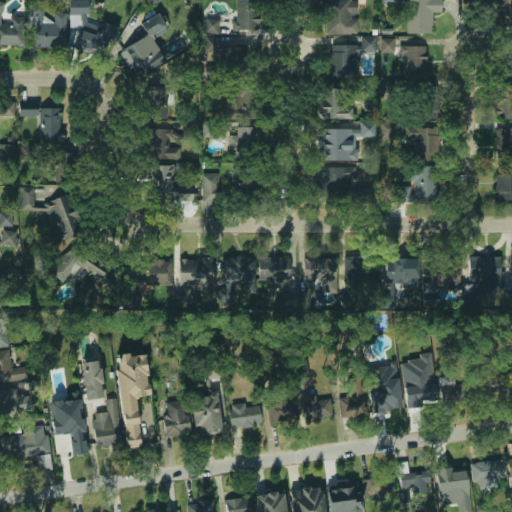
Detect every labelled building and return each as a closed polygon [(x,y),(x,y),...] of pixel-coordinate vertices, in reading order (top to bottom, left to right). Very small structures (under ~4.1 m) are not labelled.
[(0,0),(0,45),(25,46),(25,15),(10,15),(10,24),(2,23),(2,0),(0,0)] [(88,0),(68,0),(69,15),(88,14),(88,0)] [(258,0),(234,0),(234,29),(258,30),(258,0)] [(325,34),(357,34),(357,16),(356,16),(356,0),(316,0),(316,12),(325,12),(325,34)] [(406,0),(407,33),(432,33),(432,12),(441,12),(441,0),(406,0)] [(511,0),(493,0),(494,26),(511,26),(511,0)] [(66,47),(65,12),(54,12),(54,23),(37,23),(37,47),(66,47)] [(140,23),(147,35),(119,50),(134,78),(166,61),(154,38),(167,31),(158,13),(140,23)] [(219,19),(205,18),(204,32),(218,33),(219,19)] [(106,57),(113,32),(84,23),(76,48),(106,57)] [(376,52),(376,36),(361,35),(360,45),(330,44),(330,77),(357,77),(357,52),(376,52)] [(219,36),(202,36),(202,52),(224,52),(224,64),(245,63),(245,46),(219,47),(219,36)] [(380,52),(394,52),(393,38),(380,38),(380,52)] [(426,46),(399,45),(399,55),(403,55),(403,70),(426,70),(426,46)] [(392,81),(380,80),(380,96),(391,96),(392,81)] [(365,97),(365,82),(353,83),(354,97),(365,97)] [(497,118),(511,118),(511,84),(498,84),(497,118)] [(166,117),(167,87),(145,86),(144,116),(166,117)] [(422,118),(439,118),(438,87),(421,88),(422,118)] [(351,118),(351,106),(345,106),(345,88),(318,88),(318,118),(351,118)] [(249,89),(231,89),(231,102),(224,102),(224,118),(249,118),(249,89)] [(0,116),(14,116),(13,101),(0,101),(0,116)] [(19,116),(37,116),(37,106),(19,106),(19,116)] [(62,141),(62,108),(39,107),(39,141),(62,141)] [(151,158),(179,159),(180,147),(170,147),(170,140),(197,141),(198,122),(182,122),(182,130),(152,129),(151,158)] [(349,160),(349,139),(369,139),(369,122),(354,122),(354,130),(321,130),(321,160),(349,160)] [(379,123),(380,139),(394,139),(394,123),(379,123)] [(406,138),(413,138),(414,156),(439,155),(437,125),(406,127),(406,138)] [(228,135),(228,150),(259,151),(259,127),(237,126),(237,135),(228,135)] [(511,128),(497,128),(496,159),(511,159),(511,128)] [(0,184),(1,185),(1,171),(0,171),(0,160),(13,160),(14,144),(0,144),(0,184)] [(31,160),(32,146),(20,145),(19,160),(31,160)] [(77,152),(62,153),(62,166),(77,165),(77,152)] [(173,165),(151,165),(150,198),(192,198),(192,192),(173,192),(173,165)] [(252,193),(252,167),(231,168),(232,193),(252,193)] [(412,201),(436,201),(436,167),(412,167),(412,201)] [(317,168),(317,199),(337,199),(337,182),(354,182),(354,168),(317,168)] [(511,169),(495,169),(496,201),(511,200),(511,169)] [(200,202),(217,202),(217,173),(200,173),(200,202)] [(18,187),(18,211),(32,211),(32,187),(18,187)] [(391,187),(391,201),(408,201),(408,187),(391,187)] [(42,205),(53,244),(81,236),(70,197),(42,205)] [(0,226),(11,226),(11,213),(0,213),(0,226)] [(16,247),(16,232),(1,232),(1,247),(16,247)] [(51,275),(65,283),(76,265),(101,280),(110,264),(72,240),(51,275)] [(252,283),(252,257),(230,257),(230,283),(252,283)] [(376,285),(376,257),(348,257),(348,285),(376,285)] [(427,258),(427,287),(460,286),(459,257),(427,258)] [(468,257),(468,285),(482,285),(482,291),(499,291),(499,257),(468,257)] [(210,259),(178,259),(178,286),(210,286),(210,259)] [(257,259),(257,281),(284,281),(284,259),(257,259)] [(302,259),(302,280),(334,280),(334,259),(302,259)] [(416,259),(386,259),(385,285),(415,285),(416,259)] [(170,285),(169,260),(138,261),(138,285),(170,285)] [(138,294),(127,295),(127,307),(138,307),(138,294)] [(0,315),(0,347),(9,347),(5,315),(0,315)] [(0,383),(25,381),(24,368),(10,369),(8,351),(0,351),(0,383)] [(430,352),(418,354),(419,358),(407,359),(407,363),(401,364),(403,385),(406,408),(422,406),(422,401),(435,399),(430,352)] [(127,446),(115,371),(118,370),(116,358),(118,358),(118,355),(129,354),(129,356),(144,354),(150,394),(134,397),(142,444),(127,446)] [(103,398),(99,360),(81,362),(85,400),(103,398)] [(292,361),(292,378),(306,378),(306,361),(292,361)] [(401,409),(395,361),(389,362),(390,366),(368,368),(371,388),(367,388),(370,413),(401,409)] [(201,366),(205,382),(219,379),(215,363),(201,366)] [(477,398),(506,393),(503,373),(474,377),(477,398)] [(438,378),(441,404),(464,401),(462,384),(453,385),(452,377),(438,378)] [(17,395),(16,389),(0,389),(0,414),(31,413),(31,395),(17,395)] [(216,394),(191,397),(196,436),(221,433),(216,394)] [(340,418),(365,414),(362,394),(337,398),(340,418)] [(327,397),(300,402),(303,421),(331,416),(327,397)] [(268,400),(268,423),(295,423),(295,399),(268,400)] [(119,444),(115,400),(105,401),(106,413),(91,414),(94,447),(119,444)] [(161,403),(166,437),(188,434),(184,400),(161,403)] [(243,408),(242,405),(228,407),(231,429),(260,425),(258,405),(243,408)] [(53,423),(59,453),(86,448),(79,417),(53,423)] [(25,435),(0,435),(0,458),(34,457),(35,471),(48,470),(46,426),(24,427),(25,435)] [(469,464),(471,482),(502,479),(500,461),(469,464)] [(438,467),(436,490),(463,492),(465,469),(438,467)] [(399,477),(402,492),(429,487),(426,472),(399,477)] [(384,490),(383,476),(362,479),(364,493),(384,490)] [(356,501),(351,481),(329,486),(333,506),(356,501)] [(324,511),(321,491),(318,491),(317,488),(310,489),(309,486),(300,488),(300,489),(288,491),(291,511),(324,511)] [(285,511),(257,511),(255,496),(276,492),(277,495),(283,494),(285,511)] [(225,511),(250,511),(247,497),(223,502),(225,511)] [(186,503),(186,511),(212,511),(212,502),(186,503)]
